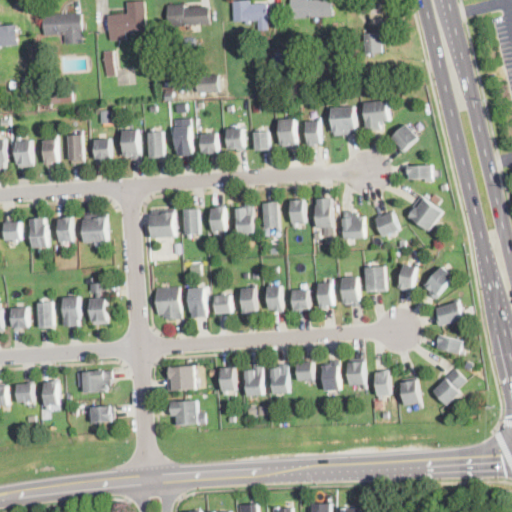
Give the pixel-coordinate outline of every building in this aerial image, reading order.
[(119,39),(112,40),(110,14),(129,13),(129,1),(146,0),(148,30),(126,31),(127,39),(119,39)] [(242,0),(252,0),(252,4),(269,3),(272,30),(260,31),(259,21),(251,22),(251,23),(246,24),(246,21),(235,22),(233,1),(242,0)] [(333,0),(334,14),(334,15),(293,18),(292,0),(333,0)] [(186,4),(186,8),(210,6),(211,23),(170,26),(169,5),(186,4)] [(84,33),(84,35),(85,42),(66,43),(66,34),(47,34),(47,33),(46,14),(83,12),(84,33)] [(0,45),(0,25),(17,24),(19,44),(0,45)] [(382,32),(382,37),(386,36),(387,45),(383,45),(384,53),(367,55),(364,34),(382,32)] [(176,46),(174,46),(174,39),(186,38),(186,46),(176,46)] [(116,75),(107,75),(106,51),(114,50),(116,75)] [(349,61),(338,62),(336,53),(348,52),(349,52),(351,61),(349,61)] [(283,68),(273,68),(273,57),(282,56),(283,68)] [(220,90),(199,91),(198,74),(219,73),(220,90)] [(32,84),(31,90),(24,90),(24,77),(32,78),(32,84)] [(174,100),(166,100),(166,89),(173,89),(174,100)] [(46,110),(44,92),(74,90),(75,102),(52,103),(52,109),(46,110)] [(119,104),(110,104),(110,96),(118,96),(119,104)] [(370,131),(369,131),(366,103),(389,101),(391,121),(382,122),(383,129),(370,131)] [(189,111),(178,112),(177,103),(188,102),(189,111)] [(346,134),(335,135),(333,108),(356,106),(358,134),(346,134)] [(110,124),(102,124),(101,112),(109,111),(110,124)] [(312,147),(310,148),(308,122),(318,122),(318,117),(322,117),(323,144),(317,144),(317,147),(312,147)] [(297,127),(298,148),(290,149),(290,147),(283,147),(282,119),(297,119),(297,127)] [(422,138),(405,154),(398,146),(399,145),(393,139),(408,124),(422,138)] [(193,126),(194,155),(181,155),(180,150),(178,150),(177,127),(193,126)] [(154,128),(154,133),(166,132),(167,157),(153,158),(151,128),(154,128)] [(245,128),(246,150),(237,151),(237,149),(230,149),(229,129),(245,128)] [(261,128),(261,132),(271,131),(272,150),(258,151),(256,128),(261,128)] [(141,130),(142,159),(133,159),(133,157),(127,158),(125,131),(141,130)] [(208,154),(204,154),(203,134),(219,133),(220,153),(208,154)] [(47,166),(45,141),(56,140),(56,136),(59,135),(61,161),(56,162),(56,165),(47,166)] [(87,163),(72,164),(70,136),(85,135),(87,163)] [(20,136),(21,141),(33,140),(35,167),(19,168),(17,136),(20,136)] [(0,169),(0,139),(7,139),(9,162),(7,162),(8,169),(0,169)] [(114,161),(98,162),(97,140),(112,139),(114,161)] [(434,170),(435,176),(435,181),(426,182),(426,179),(412,180),(412,175),(410,175),(409,167),(434,165),(434,170)] [(443,198),(439,203),(431,198),(435,192),(443,198)] [(436,225),(432,231),(409,214),(423,195),(446,212),(436,225)] [(326,228),(320,229),(318,205),(319,205),(319,199),(333,198),(335,228),(326,228)] [(297,228),(294,228),(293,201),(306,200),(307,223),(297,224),(297,228)] [(74,214),(56,215),(55,204),(73,203),(74,214)] [(280,203),(282,231),(279,231),(279,227),(267,228),(266,203),(280,203)] [(241,234),(240,234),(238,208),(245,208),(245,205),(255,204),(257,233),(241,234)] [(219,235),(216,235),(214,209),(220,208),(220,205),(225,205),(226,205),(228,230),(218,231),(219,235)] [(162,238),(155,238),(153,210),(176,209),(177,237),(162,238)] [(192,234),(189,234),(187,210),(200,209),(202,233),(192,234)] [(354,211),(354,212),(360,212),(360,216),(366,216),(367,237),(367,238),(347,239),(345,211),(354,211)] [(388,236),(386,237),(378,217),(395,211),(402,230),(388,236)] [(96,243),(86,243),(85,215),(109,214),(110,242),(96,243)] [(66,246),(63,246),(60,219),(73,217),(75,241),(65,242),(66,246)] [(46,218),(47,224),(49,223),(51,246),(34,248),(32,219),(46,218)] [(13,220),(13,223),(22,222),(23,239),(8,240),(7,221),(13,220)] [(421,263),(415,288),(409,287),(408,291),(401,289),(407,264),(416,266),(417,262),(421,263)] [(203,274),(192,275),(191,264),(202,263),(203,274)] [(372,263),(372,268),(388,266),(390,292),(370,293),(368,263),(372,263)] [(457,277),(438,300),(430,293),(432,292),(426,287),(444,266),(457,277)] [(361,280),(362,305),(352,306),(352,304),(346,305),(345,278),(361,277),(361,280)] [(330,307),(322,308),(320,284),(331,283),(331,279),(333,279),(336,305),(330,306),(330,307)] [(273,282),(273,286),(284,286),(286,311),(279,312),(279,309),(272,309),(271,282),(273,282)] [(102,290),(102,293),(102,298),(108,298),(109,325),(93,325),(92,299),(97,298),(97,293),(91,293),(91,283),(106,283),(107,290),(102,290)] [(246,314),(244,288),(253,288),(253,284),(257,284),(259,311),(254,311),(254,313),(246,314)] [(182,287),(183,318),(183,319),(168,320),(168,318),(165,318),(165,315),(160,315),(158,288),(182,287)] [(208,288),(209,317),(195,318),(195,311),(192,311),(191,289),(208,288)] [(299,310),(296,311),(295,290),(311,290),(312,310),(299,310)] [(225,293),(226,295),(232,295),(233,313),(218,314),(217,296),(223,296),(223,293),(225,293)] [(69,327),(67,327),(65,297),(81,296),(83,319),(81,319),(82,326),(69,327)] [(42,297),(42,303),(53,302),(55,327),(43,328),(41,297),(42,297)] [(466,319),(443,326),(438,310),(456,304),(455,301),(460,299),(466,319)] [(32,328),(16,328),(15,308),(30,308),(32,328)] [(465,342),(462,354),(441,348),(442,344),(439,343),(440,336),(441,335),(465,342)] [(366,359),(368,389),(365,389),(364,385),(352,385),(350,360),(366,359)] [(475,363),(472,369),(466,366),(469,360),(475,363)] [(335,390),(327,391),(325,365),(331,364),(331,362),(340,361),(343,390),(335,390)] [(307,380),(300,381),(299,363),(315,362),(316,380),(307,380)] [(275,394),(273,369),(280,369),(280,365),(288,364),(291,393),(275,394)] [(250,396),(248,371),(255,371),(254,367),(263,366),(265,395),(250,396)] [(198,389),(170,391),(168,369),(196,367),(198,389)] [(227,395),(225,395),(223,368),(236,367),(237,390),(227,390),(227,395)] [(463,393),(449,406),(435,389),(458,368),(469,381),(460,389),(463,393)] [(383,399),(381,399),(379,373),(383,373),(382,370),(391,369),(393,395),(383,396),(384,399),(383,399)] [(102,392),(87,393),(86,372),(113,370),(114,378),(112,378),(113,384),(108,384),(109,392),(102,392)] [(418,377),(425,407),(421,408),(420,403),(408,406),(403,380),(418,377)] [(52,409),(48,409),(47,383),(52,383),(52,382),(61,381),(62,405),(52,405),(52,409)] [(29,401),(30,403),(26,403),(26,402),(21,402),(21,384),(35,384),(36,401),(29,401)] [(0,386),(1,386),(10,386),(11,405),(0,405),(0,386)] [(199,401),(200,416),(201,423),(177,425),(176,415),(171,415),(170,403),(199,401)] [(268,414),(261,414),(260,405),(268,404),(268,414)] [(257,414),(252,414),(250,411),(250,408),(252,405),(256,405),(258,407),(258,412),(257,414)] [(106,423),(96,423),(95,408),(114,407),(115,422),(106,423)] [(260,511),(242,511),(242,505),(251,504),(250,498),(259,497),(260,511)] [(333,511),(314,511),(315,502),(334,503),(333,511)]
